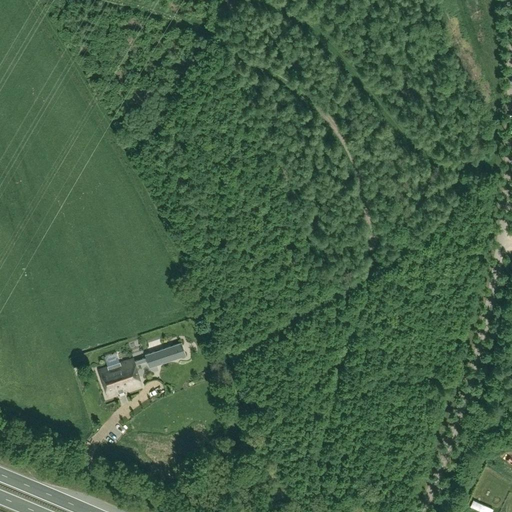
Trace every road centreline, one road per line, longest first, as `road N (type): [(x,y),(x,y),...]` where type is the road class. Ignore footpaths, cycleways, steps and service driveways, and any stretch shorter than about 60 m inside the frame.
road 1 (unclassified): [(422,511),(463,405),(495,278),(510,131),(506,0)]
road 2 (unclassified): [(188,511),(0,430)]
